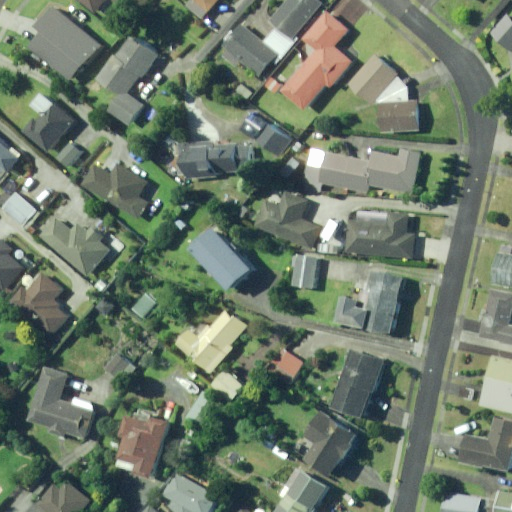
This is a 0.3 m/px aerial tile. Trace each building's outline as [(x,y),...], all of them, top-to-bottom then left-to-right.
[(145,0),(83,0),(96,12),(106,0),(113,0),(124,9),(127,5),(135,12),(145,0)] [(193,0),(190,4),(191,5),(192,6),(206,18),(212,10),(212,11),(221,0),(193,0)] [(298,35),(320,8),(326,2),(324,0),(289,0),(273,20),(280,25),(273,33),(291,48),(300,37),(299,36),(298,35)] [(103,45),(59,8),(42,28),(46,32),(32,48),(71,81),(84,64),(86,66),(103,45)] [(349,34),(354,28),(332,10),(308,38),(320,49),(305,66),(285,90),(307,109),(330,83),(334,87),(356,61),(345,52),(342,49),(339,46),(349,34)] [(511,13),(495,32),(511,46),(511,47),(511,13)] [(291,48),(273,33),(266,41),(246,23),(244,25),(226,45),(262,76),(275,61),(278,63),(291,48)] [(163,54),(160,52),(137,34),(128,47),(122,42),(114,53),(118,56),(102,78),(123,94),(112,109),(132,124),(147,104),(145,103),(131,92),(144,75),(146,76),(163,54)] [(402,73),(390,62),(379,53),(352,83),(373,102),(375,104),(380,98),(383,101),(411,85),(400,75),(402,73)] [(281,84),(277,81),(274,78),(269,82),(276,89),(281,84)] [(411,99),(411,89),(411,85),(383,101),(385,132),(397,131),(422,130),(420,99),(411,99)] [(242,93),(249,98),(253,93),(246,88),(242,93)] [(78,120),(76,118),(46,92),(35,104),(46,113),(41,119),(38,116),(26,129),(50,151),(69,131),(78,120)] [(276,152),(278,153),(281,156),(293,139),(270,122),(258,139),(276,152)] [(11,171),(13,169),(23,157),(0,137),(0,166),(2,164),(5,166),(11,171)] [(75,159),(82,151),(72,141),(67,146),(58,156),(69,166),(75,159)] [(253,170),(251,144),(239,145),(238,143),(216,144),(215,141),(180,143),(181,162),(179,162),(180,174),(189,174),(189,178),(217,176),(218,176),(218,172),(253,170)] [(424,152),(422,152),(404,148),(402,156),(377,151),(375,150),(373,161),(351,156),(327,151),(324,165),(309,162),(305,181),(308,182),(306,190),(321,191),(322,185),(323,185),(324,183),(359,190),(358,194),(368,196),(369,192),(371,193),(371,189),(372,185),(415,193),(424,152)] [(114,173),(101,165),(97,162),(86,180),(84,184),(140,219),(150,202),(148,201),(140,196),(149,183),(150,182),(133,171),(126,167),(120,163),(114,173)] [(310,200),(301,196),(287,190),(281,204),(266,198),(255,225),(314,250),(324,226),(303,218),(310,200)] [(5,209),(24,226),(38,210),(19,193),(16,196),(5,209)] [(237,215),(241,218),(248,209),(243,206),(237,215)] [(410,232),(412,213),(391,211),(391,213),(361,210),(360,220),(351,220),(350,236),(349,252),(416,258),(418,233),(410,232)] [(104,235),(102,233),(93,226),(89,230),(80,222),(73,229),(59,217),(42,235),(88,276),(103,259),(111,249),(101,240),(105,236),(104,235)] [(233,290),(257,268),(219,226),(217,228),(195,248),(203,257),(214,269),(231,289),(233,290)] [(17,249),(5,238),(0,243),(0,286),(7,292),(27,269),(12,255),(17,249)] [(339,251),(339,248),(340,243),(328,242),(328,250),(339,251)] [(511,253),(504,252),(503,252),(497,283),(511,286),(511,253)] [(317,277),(319,258),(320,256),(298,253),(298,255),(294,255),(293,266),(296,266),(294,285),(315,287),(317,277)] [(408,276),(408,275),(394,272),(375,270),(371,291),(364,289),(362,299),(358,298),(349,296),(348,299),(343,321),(396,333),(404,298),(405,293),(408,276)] [(15,302),(55,336),(72,316),(62,307),(64,305),(58,300),(67,290),(46,271),(31,290),(27,287),(15,302)] [(511,291),(495,288),(495,291),(492,304),(490,304),(489,309),(491,310),(488,321),(485,337),(511,342),(511,291)] [(144,317),(157,302),(146,293),(133,308),(144,317)] [(115,310),(107,301),(100,307),(108,316),(115,310)] [(232,349),(234,347),(231,345),(248,325),(237,315),(234,318),(226,310),(211,327),(208,325),(198,336),(192,331),(190,329),(177,344),(191,356),(191,355),(211,372),(230,352),(232,349)] [(121,352),(138,363),(143,355),(127,344),(121,352)] [(379,389),(389,359),(354,348),(353,350),(334,407),(366,418),(367,416),(375,391),(378,392),(379,389)] [(305,362),(287,351),(284,349),(273,362),(279,366),(275,373),(292,383),(305,362)] [(118,352),(105,367),(118,378),(131,363),(118,352)] [(511,358),(496,355),(491,378),(491,381),(493,381),(492,386),(488,403),(487,405),(511,410),(511,358)] [(62,399),(69,377),(70,374),(47,367),(30,420),(52,428),(51,432),(57,434),(59,435),(67,437),(68,435),(68,432),(85,437),(87,438),(96,410),(62,399)] [(238,377),(232,371),(230,372),(227,369),(212,385),(231,402),(246,386),(245,386),(237,378),(238,377)] [(223,403),(205,391),(188,416),(206,428),(223,403)] [(335,476),(338,471),(347,457),(349,459),(350,456),(357,444),(355,443),(360,434),(323,412),(307,437),(318,443),(308,459),(335,476)] [(170,421),(155,416),(154,419),(133,413),(132,416),(129,415),(123,436),(128,437),(121,459),(123,459),(121,465),(138,470),(137,474),(155,479),(173,422),(170,421)] [(511,471),(511,418),(498,415),(492,439),(469,434),(462,460),(462,462),(488,468),(489,466),(511,471)] [(275,430),(267,425),(263,432),(270,437),(275,430)] [(330,489),(331,486),(304,470),(304,471),(293,489),(289,486),(283,496),(287,498),(278,511),(317,511),(318,511),(317,510),(322,501),(330,489)] [(198,511),(212,511),(220,495),(177,473),(166,494),(170,497),(166,506),(174,511),(193,511),(195,510),(198,511)] [(82,511),(90,503),(93,500),(68,480),(62,488),(55,483),(38,504),(47,511),(82,511)] [(492,499),(490,511),(511,511),(511,493),(502,491),(500,501),(492,499)] [(490,511),(492,499),(482,498),(459,494),(449,492),(445,511),(490,511)]
